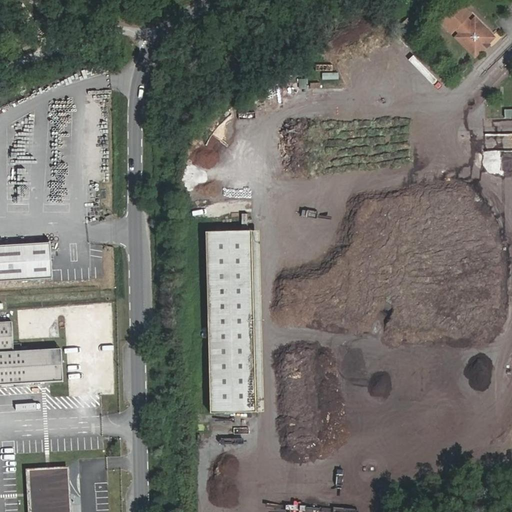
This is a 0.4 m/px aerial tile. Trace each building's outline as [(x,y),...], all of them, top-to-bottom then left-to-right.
[(408,34),(415,26),(408,19),(401,26),(408,34)] [(493,38),(475,20),(472,23),(457,38),(475,55),(493,38)] [(22,46),(25,51),(32,48),(30,43),(22,46)] [(299,90),(309,89),(307,79),(298,80),(299,90)] [(90,97),(90,121),(100,121),(99,160),(98,160),(97,170),(111,170),(111,132),(110,132),(110,97),(90,97)] [(88,186),(88,194),(99,194),(98,185),(88,186)] [(252,231),(207,233),(211,414),(257,413),(252,231)] [(0,246),(0,281),(53,279),(51,244),(0,246)] [(13,322),(0,322),(0,385),(45,383),(45,380),(63,379),(62,352),(44,353),(44,350),(14,352),(13,322)] [(102,369),(101,380),(113,381),(114,370),(102,369)] [(33,475),(34,511),(66,511),(64,473),(33,475)]
